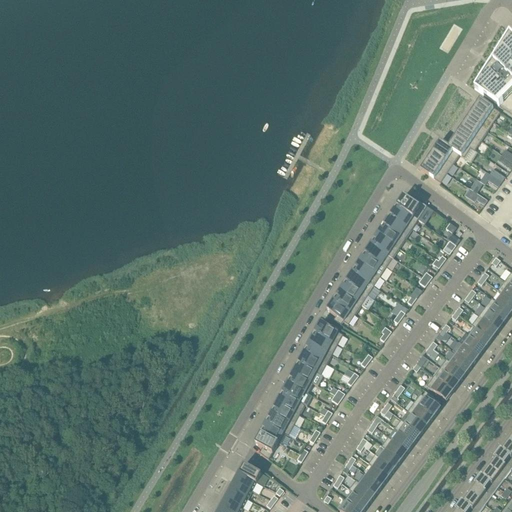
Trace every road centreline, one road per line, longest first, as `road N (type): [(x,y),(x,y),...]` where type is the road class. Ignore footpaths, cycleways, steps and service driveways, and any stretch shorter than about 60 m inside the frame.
road 1 (residential): [(511,256),(404,174),(390,175),(229,441)]
road 2 (residential): [(511,341),(384,511)]
road 3 (residential): [(229,441),(326,511)]
